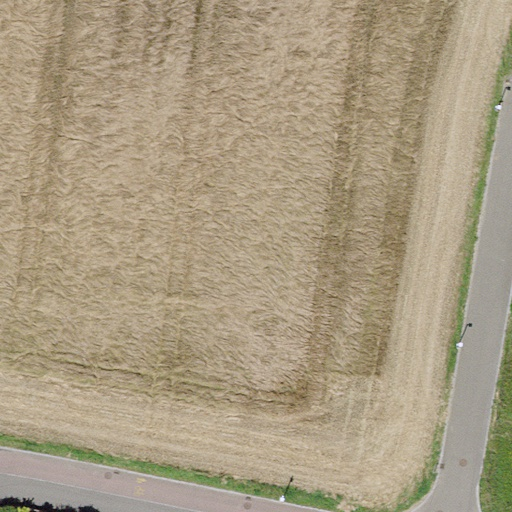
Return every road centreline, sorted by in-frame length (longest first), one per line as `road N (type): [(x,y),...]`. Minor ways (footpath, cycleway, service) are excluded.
road 1 (track): [(511,182),(457,511)]
road 2 (residential): [(214,511),(0,473)]
